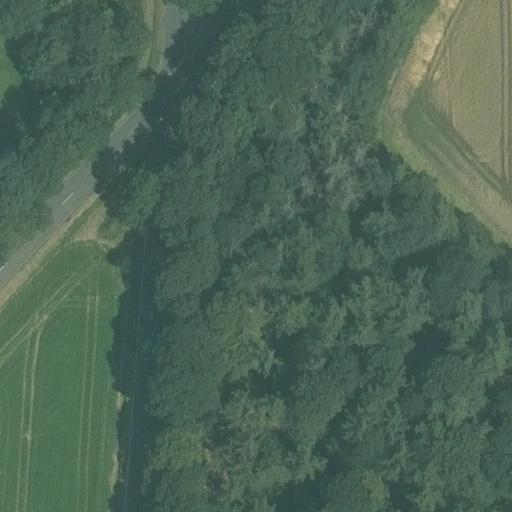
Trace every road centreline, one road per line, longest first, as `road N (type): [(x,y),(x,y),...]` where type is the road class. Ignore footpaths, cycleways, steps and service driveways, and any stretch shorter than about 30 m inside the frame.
road 1 (unclassified): [(138,511),(170,102)]
road 2 (secondary): [(0,276),(170,102)]
road 3 (secondary): [(170,102),(279,0)]
